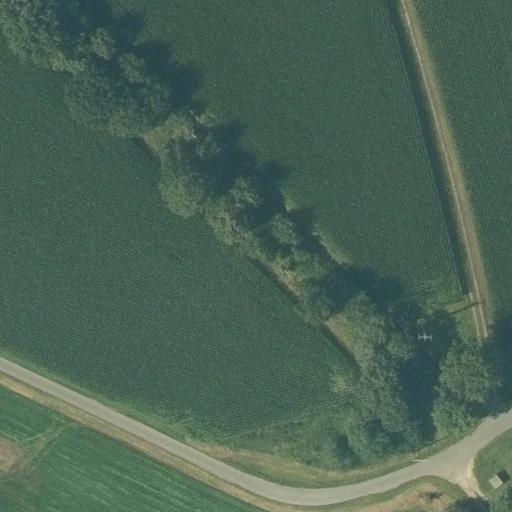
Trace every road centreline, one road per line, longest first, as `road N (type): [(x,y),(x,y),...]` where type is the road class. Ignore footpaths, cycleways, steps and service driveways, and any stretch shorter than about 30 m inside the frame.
road 1 (unclassified): [(511,421),(441,460),(347,494),(284,495),(0,362)]
road 2 (track): [(496,429),(442,147),(396,0)]
